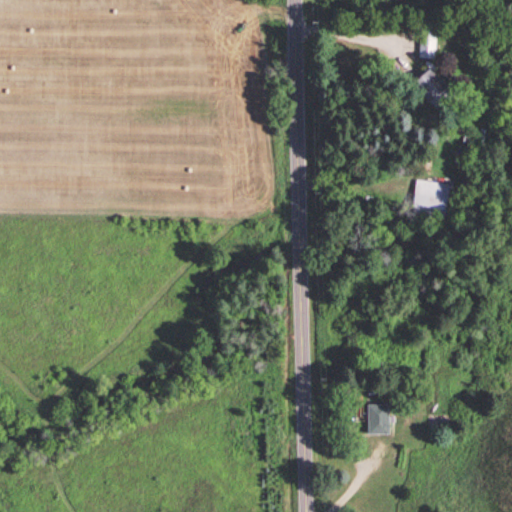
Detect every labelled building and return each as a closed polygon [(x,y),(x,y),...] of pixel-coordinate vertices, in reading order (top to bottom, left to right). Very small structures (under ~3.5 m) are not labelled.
[(420,58),(436,59),(437,27),(421,27),(420,58)] [(414,86),(442,113),(459,96),(431,68),(414,86)] [(447,221),(451,184),(417,180),(413,217),(447,221)] [(435,387),(422,387),(422,404),(435,404),(435,387)] [(369,435),(391,435),(391,403),(369,403),(369,435)]
